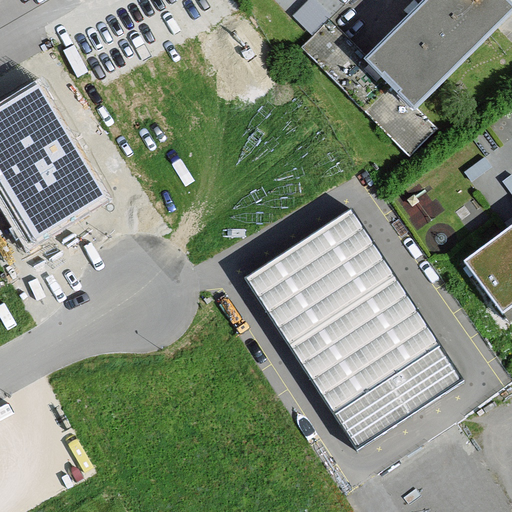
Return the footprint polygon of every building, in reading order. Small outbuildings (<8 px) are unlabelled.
[(13,0),(0,0),(0,8),(14,1),(13,0)] [(319,0),(308,0),(295,15),(315,33),(333,13),(319,0)] [(416,108),(505,17),(487,0),(422,0),(366,58),(416,108)] [(34,88),(0,107),(0,191),(27,240),(98,200),(34,88)] [(357,216),(250,286),(360,451),(466,381),(357,216)] [(511,317),(511,316),(511,226),(467,262),(511,317)]
